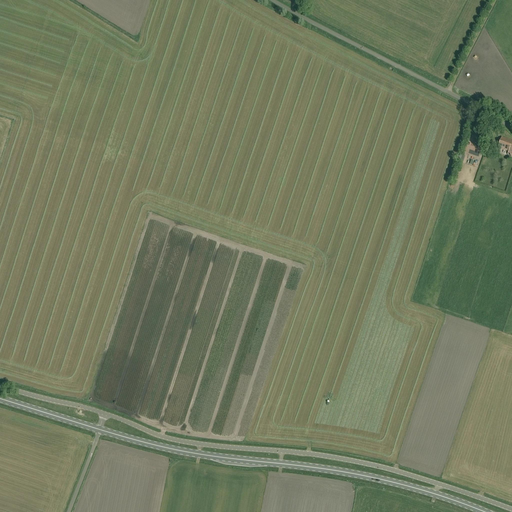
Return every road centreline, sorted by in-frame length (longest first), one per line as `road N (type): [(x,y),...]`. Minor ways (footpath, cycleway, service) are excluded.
road 1 (unclassified): [(511,510),(345,459),(180,442),(104,413)]
road 2 (primary): [(483,511),(355,474),(173,450),(99,430)]
road 3 (unclassified): [(511,128),(271,0)]
